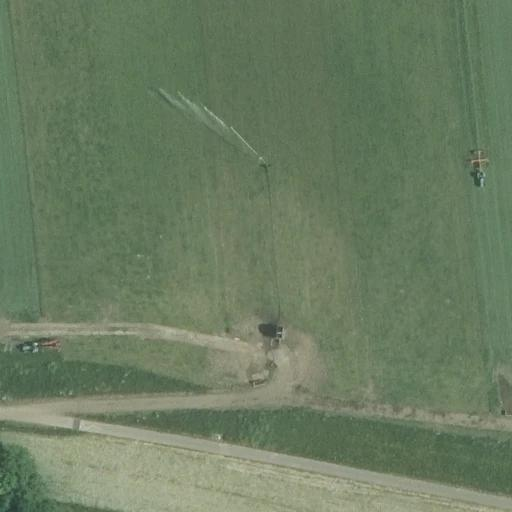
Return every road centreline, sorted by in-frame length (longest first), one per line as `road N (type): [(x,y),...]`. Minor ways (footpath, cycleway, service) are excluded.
road 1 (track): [(0,414),(233,401),(274,395),(286,381),(276,354),(145,328),(8,329)]
road 2 (track): [(274,395),(511,427)]
